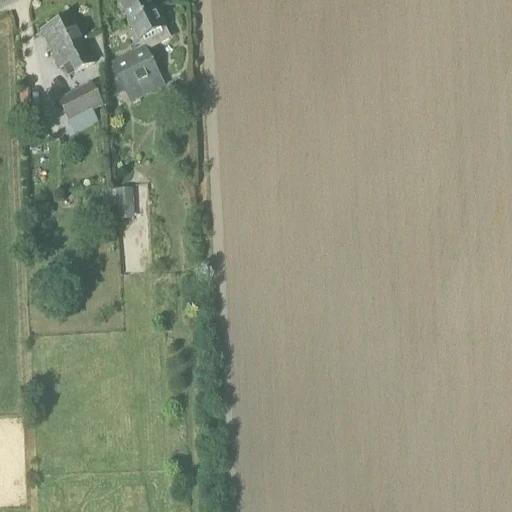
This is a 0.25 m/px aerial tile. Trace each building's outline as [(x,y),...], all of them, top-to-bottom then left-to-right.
[(158,11),(153,13),(146,0),(118,0),(134,30),(136,29),(142,42),(140,43),(143,48),(145,54),(170,41),(165,31),(167,30),(158,11)] [(69,65),(75,75),(94,65),(71,19),(41,34),(60,70),(69,65)] [(155,73),(145,54),(143,48),(117,61),(129,86),(155,73)] [(100,106),(88,84),(53,104),(65,125),(100,106)] [(115,192),(116,209),(133,208),(132,191),(115,192)]
